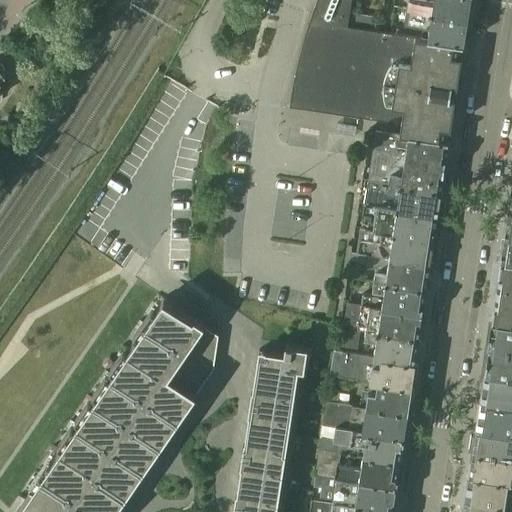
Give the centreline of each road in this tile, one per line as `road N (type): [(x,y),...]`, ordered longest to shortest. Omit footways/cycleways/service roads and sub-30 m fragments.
road 1 (residential): [(428,511),(506,0)]
road 2 (residential): [(265,156),(257,259),(318,271),(335,168)]
